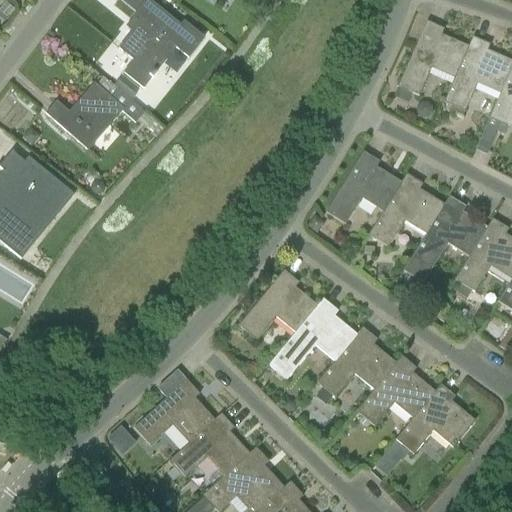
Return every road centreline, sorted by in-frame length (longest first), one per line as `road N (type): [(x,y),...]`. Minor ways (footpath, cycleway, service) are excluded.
road 1 (residential): [(511,393),(278,231)]
road 2 (residential): [(364,511),(186,338)]
road 3 (residential): [(511,196),(352,111)]
road 4 (residential): [(78,434),(186,338)]
road 5 (residential): [(186,338),(278,231)]
road 6 (residential): [(278,231),(352,111)]
road 7 (residential): [(352,111),(401,0)]
